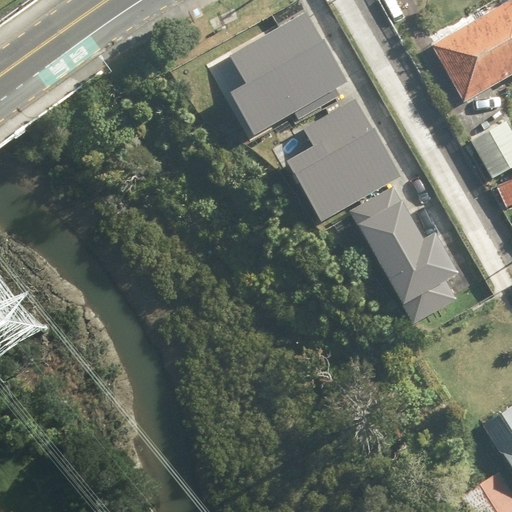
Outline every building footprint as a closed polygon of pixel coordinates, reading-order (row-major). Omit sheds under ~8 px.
[(511,0),(509,0),(431,44),(463,101),(511,73),(511,0)] [(254,135),(347,81),(306,12),(229,57),(245,82),(228,92),(254,135)] [(309,146),(282,161),(317,223),(400,177),(356,99),(300,130),(309,146)] [(511,132),(505,121),(471,141),(492,178),(511,167),(511,132)] [(511,179),(497,187),(507,207),(511,204),(511,179)] [(359,213),(354,221),(401,304),(457,273),(434,232),(422,238),(398,197),(388,198),(359,213)] [(511,407),(485,423),(490,431),(487,433),(500,454),(503,453),(511,468),(511,407)] [(511,511),(511,494),(499,472),(459,496),(468,511),(511,511)]
